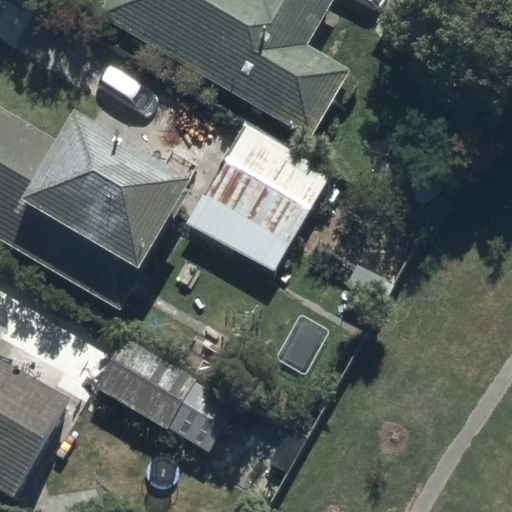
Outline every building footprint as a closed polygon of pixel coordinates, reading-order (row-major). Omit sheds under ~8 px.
[(101,0),(89,21),(302,146),(342,78),(298,53),(329,0),(101,0)] [(489,0),(385,0),(371,26),(451,70),(489,0)] [(52,150),(0,119),(0,247),(113,314),(181,199),(63,131),(52,150)] [(324,177),(237,128),(181,227),(268,276),(324,177)] [(225,406),(116,343),(88,390),(198,454),(225,406)] [(0,501),(3,503),(61,405),(0,369),(0,501)]
